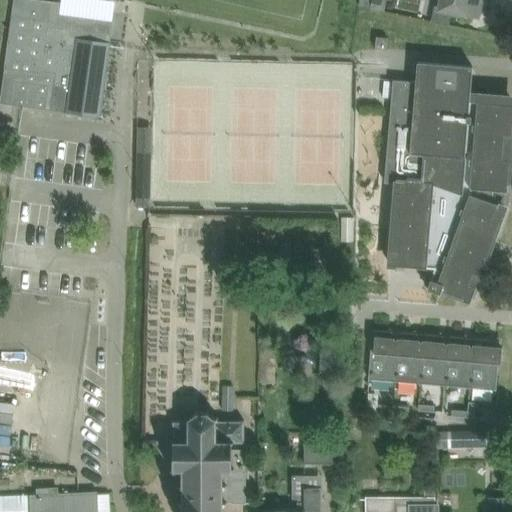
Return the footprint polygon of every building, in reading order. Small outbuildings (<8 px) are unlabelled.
[(14,0),(4,68),(42,74),(42,72),(56,73),(51,110),(100,117),(110,46),(110,42),(112,30),(113,24),(111,23),(99,22),(91,21),(90,21),(90,27),(70,25),(54,22),(56,6),(14,0)] [(359,0),(359,6),(370,8),(370,10),(380,12),(382,0),(359,0)] [(478,17),(481,0),(440,0),(439,9),(478,17)] [(387,50),(388,38),(377,37),(375,48),(387,50)] [(392,94),(385,182),(387,182),(387,179),(398,180),(392,243),(390,264),(426,267),(425,276),(431,279),(428,288),(437,291),(440,293),(441,293),(441,291),(445,293),(457,297),(463,299),(470,302),(471,302),(472,299),(471,299),(483,265),(484,265),(497,229),(496,229),(498,225),(504,209),(505,206),(502,205),(504,190),(508,191),(510,160),(506,159),(508,145),(509,135),(511,135),(511,134),(511,103),(511,104),(470,100),(471,95),(471,93),(470,93),(472,73),(473,66),(418,62),(418,64),(417,76),(417,77),(417,82),(402,80),(394,80),(392,94)] [(14,80),(10,104),(23,106),(46,109),(49,85),(14,80)] [(138,157),(137,205),(151,206),(152,127),(138,127),(138,144),(137,157),(138,157)] [(354,241),(354,217),(342,217),(342,241),(354,241)] [(399,332),(373,330),(369,379),(395,381),(399,332)] [(424,334),(399,332),(395,381),(420,383),(424,334)] [(424,334),(420,383),(445,385),(449,336),(424,334)] [(449,336),(445,385),(470,387),(474,338),(449,336)] [(500,346),(500,340),(474,338),(470,387),(496,389),(498,362),(501,363),(503,346),(500,346)] [(317,373),(334,373),(334,347),(318,347),(317,373)] [(271,361),(271,356),(259,356),(259,382),(275,382),(275,361),(271,361)] [(234,410),(234,387),(223,387),(223,410),(234,410)] [(245,502),(244,420),(216,420),(215,416),(207,413),(196,412),(189,417),(189,420),(173,420),(173,470),(182,470),(182,511),(223,511),(224,503),(245,502)] [(473,431),(448,432),(448,449),(473,449),(473,447),(473,431)] [(334,463),(334,433),(305,434),(304,462),(334,463)] [(437,480),(425,480),(425,497),(425,500),(437,499),(437,480)] [(256,511),(321,511),(321,487),(304,487),(304,509),(257,509),(256,511)] [(32,495),(0,496),(0,511),(98,511),(98,493),(98,492),(79,493),(32,495)] [(489,511),(505,511),(506,498),(489,499),(489,511)]
